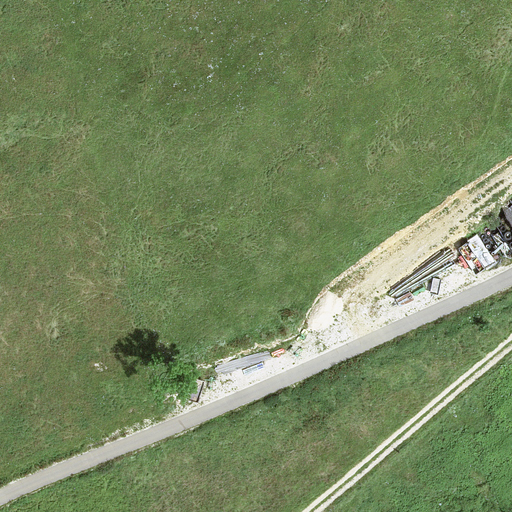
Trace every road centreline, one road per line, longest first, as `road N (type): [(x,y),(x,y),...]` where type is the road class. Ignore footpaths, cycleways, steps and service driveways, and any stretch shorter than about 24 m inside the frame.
road 1 (track): [(511,276),(0,498)]
road 2 (track): [(311,511),(511,343)]
